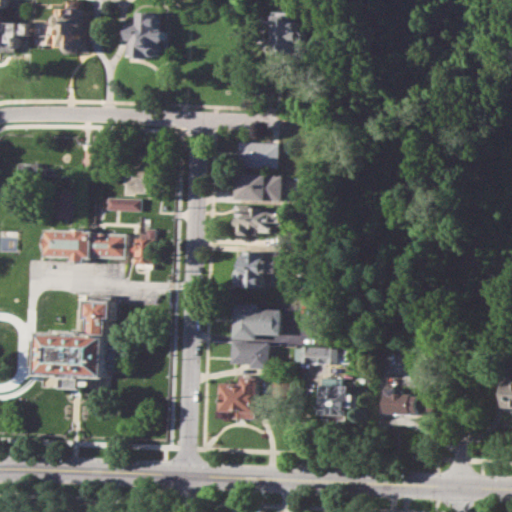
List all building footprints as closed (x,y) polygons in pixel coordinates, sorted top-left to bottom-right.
[(0,0),(8,0),(8,6),(3,6),(3,16),(6,16),(5,28),(9,28),(10,19),(36,20),(35,33),(24,33),(23,43),(19,47),(11,46),(8,42),(0,42),(0,0)] [(65,7),(72,8),(72,0),(85,0),(85,8),(95,8),(95,46),(87,46),(85,50),(81,52),(76,52),(74,49),(72,46),(64,46),(64,26),(61,23),(60,20),(61,15),(65,12),(65,7)] [(278,9),(297,9),(297,19),(304,19),(304,29),(312,29),(311,52),(277,51),(278,9)] [(145,10),(166,11),(166,28),(173,28),(173,41),(167,41),(167,46),(168,49),(168,52),(165,55),(162,55),(158,52),(155,52),(152,57),(144,57),(141,54),(132,54),(132,37),(135,37),(135,22),(145,22),(145,10)] [(242,139),(284,141),(283,167),(241,165),(242,139)] [(241,171),(287,173),(286,199),(239,198),(241,171)] [(62,189),(78,190),(78,196),(81,196),(81,212),(77,212),(77,218),(62,217),(62,211),(58,211),(59,195),(62,196),(62,189)] [(112,195),(145,197),(145,209),(111,208),(112,195)] [(239,202),(257,202),(257,206),(269,206),(269,210),(289,211),(289,226),(278,225),(278,231),(267,231),(267,227),(262,227),(262,234),(245,233),(245,225),(242,225),(242,211),(239,211),(239,202)] [(140,236),(145,236),(145,232),(151,232),(151,226),(160,227),(159,262),(140,262),(141,249),(134,249),(134,245),(140,245),(140,236)] [(50,228),(132,231),(131,257),(91,255),(91,260),(78,260),(78,256),(49,254),(50,228)] [(247,249),(279,251),(279,259),(284,259),(284,272),(271,271),(270,286),(247,285),(241,283),(238,279),(237,274),(239,267),(243,264),(247,263),(247,249)] [(45,329),(93,331),(94,318),(89,318),(90,297),(120,298),(119,319),(115,319),(114,341),(124,342),(123,368),(114,368),(114,377),(88,376),(88,386),(78,386),(68,385),(69,376),(44,375),(45,329)] [(240,300),(262,301),(262,308),(286,309),(285,334),(262,333),(261,338),(238,337),(240,300)] [(238,340),(276,342),(274,367),(255,366),(256,361),(237,360),(238,340)] [(297,345),(341,347),(341,363),(297,361),(297,345)] [(245,375),(263,376),(262,412),(258,412),(258,418),(232,417),(232,411),(224,410),(225,382),(245,383),(245,375)] [(325,383),(354,384),(353,392),(360,392),(359,407),(353,407),(353,419),(323,417),(325,383)] [(388,386),(402,386),(401,392),(421,393),(421,396),(435,396),(434,412),(387,410),(388,386)]
